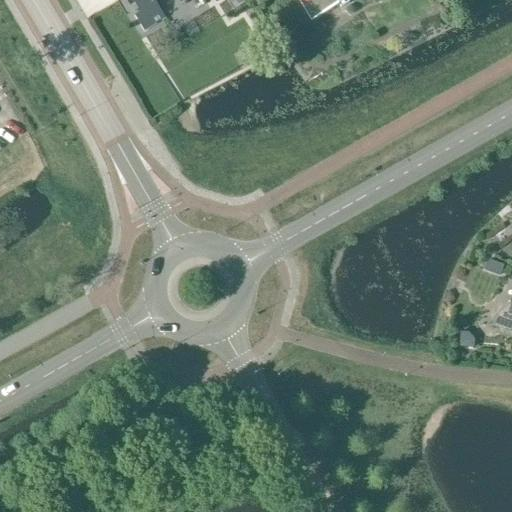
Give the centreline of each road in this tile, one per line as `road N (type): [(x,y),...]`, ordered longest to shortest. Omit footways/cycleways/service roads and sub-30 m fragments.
road 1 (secondary): [(238,268),(511,113)]
road 2 (tertiary): [(177,251),(32,0)]
road 3 (unclassified): [(323,511),(221,329)]
road 4 (secondary): [(0,402),(159,312)]
